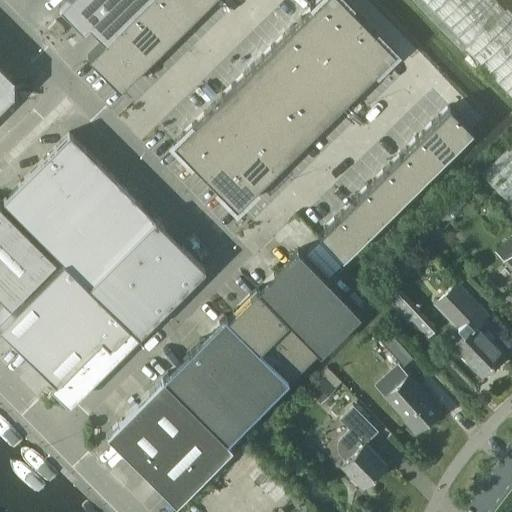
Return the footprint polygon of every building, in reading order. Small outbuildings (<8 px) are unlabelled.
[(63,0),(59,4),(83,29),(89,23),(104,39),(143,0),(63,0)] [(158,0),(144,0),(136,9),(167,40),(183,24),(158,0)] [(189,0),(158,0),(183,24),(199,9),(189,0)] [(189,0),(199,9),(207,0),(189,0)] [(345,0),(317,0),(312,5),(343,38),(363,18),(345,0)] [(511,9),(509,6),(505,8),(497,0),(414,0),(462,49),(466,46),(511,94),(511,9)] [(312,5),(292,25),(324,57),(343,38),(312,5)] [(136,9),(120,24),(151,55),(167,40),(136,9)] [(363,18),(343,38),(375,70),(395,50),(363,18)] [(56,19),(48,28),(56,36),(64,27),(56,19)] [(120,24),(104,40),(135,71),(151,55),(120,24)] [(292,25),(272,44),(304,76),(324,57),(292,25)] [(343,38),(324,57),(355,89),(375,70),(343,38)] [(104,40),(88,56),(119,87),(135,71),(104,40)] [(272,44),(252,64),(284,96),(304,76),(272,44)] [(324,57),(304,76),(335,109),(355,89),(324,57)] [(0,104),(13,92),(13,75),(0,62),(0,104)] [(252,64),(233,83),(264,115),(284,96),(252,64)] [(304,76),(284,96),(316,128),(335,109),(304,76)] [(233,83),(213,103),(244,135),(264,115),(233,83)] [(284,96),(264,115),(296,148),(316,128),(284,96)] [(213,103),(193,122),(225,154),(244,135),(213,103)] [(450,106),(434,122),(456,144),(472,129),(450,106)] [(264,115),(244,135),(276,167),(296,148),(264,115)] [(193,122),(173,142),(205,174),(225,154),(193,122)] [(434,122),(417,138),(439,160),(456,144),(434,122)] [(70,131),(3,198),(89,283),(138,333),(200,270),(205,266),(204,264),(155,216),(70,131)] [(244,135),(225,154),(256,186),(276,167),(244,135)] [(417,138),(401,153),(423,176),(439,160),(417,138)] [(511,141),(480,173),(511,205),(511,141)] [(401,153),(385,169),(407,192),(423,176),(401,153)] [(225,154),(205,174),(236,206),(256,186),(225,154)] [(385,169),(369,185),(391,208),(407,192),(385,169)] [(369,185),(352,201),(375,224),(391,208),(369,185)] [(352,201),(336,217),(358,239),(375,224),(352,201)] [(0,294),(10,305),(56,259),(0,203),(0,294)] [(336,217),(320,233),(342,255),(358,239),(336,217)] [(298,248),(257,288),(319,349),(359,311),(298,248)] [(511,248),(503,257),(511,266),(511,248)] [(63,259),(0,323),(0,326),(55,381),(50,385),(68,403),(126,346),(138,333),(129,324),(63,259)] [(485,331),(476,322),(487,312),(455,280),(435,300),(466,331),(454,342),(482,371),(503,350),(486,330),(485,331)] [(256,287),(228,317),(289,377),(289,378),(319,349),(257,288),(256,287)] [(176,502),(232,445),(227,439),(289,377),(228,317),(225,314),(106,433),(176,502)] [(403,364),(413,355),(391,331),(382,340),(403,364)] [(416,431),(439,409),(409,374),(384,394),(416,431)] [(336,387),(324,375),(309,390),(321,402),(336,387)] [(362,484),(386,461),(365,439),(377,428),(353,403),(340,416),(348,426),(342,433),(339,437),(338,442),(339,447),(340,450),(345,456),(340,461),(362,484)]
